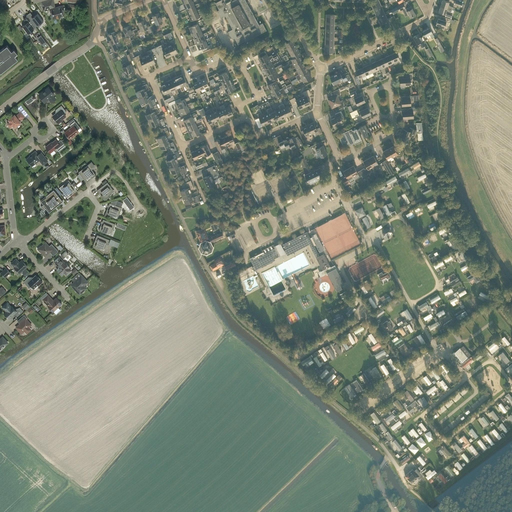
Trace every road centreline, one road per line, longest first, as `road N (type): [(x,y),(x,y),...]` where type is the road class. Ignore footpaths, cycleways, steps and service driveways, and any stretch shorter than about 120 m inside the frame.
road 1 (unclassified): [(406,485),(379,443),(227,303),(120,87)]
road 2 (residential): [(242,117),(239,104),(256,96),(243,68),(221,61),(196,73),(189,57)]
road 3 (residential): [(320,70),(428,15)]
